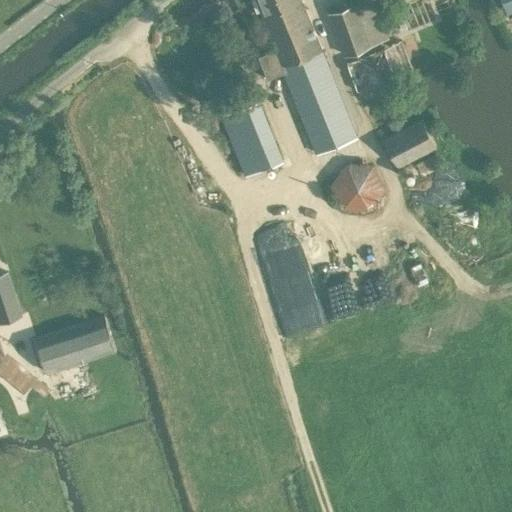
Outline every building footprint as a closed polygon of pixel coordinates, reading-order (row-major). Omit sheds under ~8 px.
[(258,0),(277,47),(258,55),(267,78),(284,71),(316,152),(356,136),(302,0),(258,0)] [(374,0),(360,0),(329,11),(344,53),(388,37),(374,0)] [(511,0),(502,0),(507,13),(511,10),(511,0)] [(402,40),(391,44),(346,61),(357,90),(412,69),(402,40)] [(260,99),(222,114),(245,173),(282,159),(260,99)] [(422,119),(384,138),(397,164),(435,144),(422,119)] [(374,162),(347,161),(330,182),(342,207),(369,209),(385,187),(374,162)] [(8,270),(0,272),(0,319),(22,312),(8,270)] [(47,371),(95,356),(116,349),(105,315),(36,336),(47,371)]
